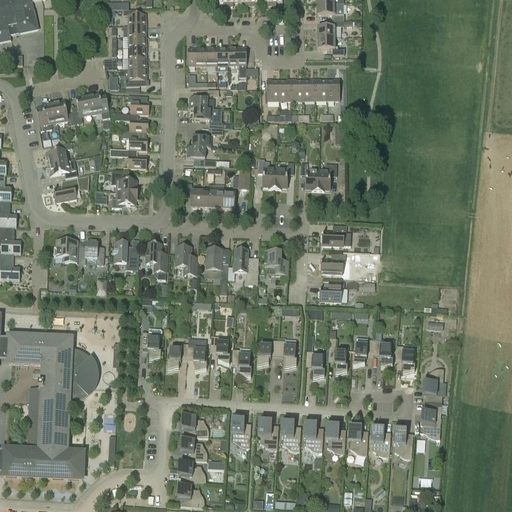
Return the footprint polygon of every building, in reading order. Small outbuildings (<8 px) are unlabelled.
[(0,0),(0,44),(11,43),(10,38),(38,32),(33,8),(30,8),(29,4),(32,4),(46,1),(46,0),(0,0)] [(227,0),(216,0),(217,5),(224,5),(224,9),(228,9),(228,5),(227,0)] [(227,0),(228,5),(228,9),(233,9),(233,5),(239,5),(238,0),(227,0)] [(238,0),(239,5),(245,5),(245,8),(250,8),(250,5),(249,0),(238,0)] [(249,0),(250,5),(250,8),(254,8),(254,5),(260,5),(260,0),(249,0)] [(260,0),(260,5),(267,5),(267,8),(271,8),(271,0),(260,0)] [(271,0),(271,8),(276,8),(276,4),(282,4),(282,0),(271,0)] [(334,7),(317,7),(317,18),(332,18),(332,24),(344,24),(343,7),(334,7)] [(143,13),(123,13),(123,18),(128,18),(128,29),(146,29),(145,18),(143,18),(143,13)] [(332,30),(317,30),(318,41),(329,41),(335,41),(335,40),(341,40),(341,30),(344,30),(344,29),(352,29),(352,23),(344,24),(332,24),(332,30)] [(146,29),(128,29),(128,40),(146,40),(146,29)] [(146,40),(128,40),(128,51),(134,51),(146,51),(146,40)] [(329,41),(318,41),(318,52),(332,52),(332,58),(344,58),(344,52),(335,52),(335,41),(329,41)] [(134,51),(128,51),(128,62),(146,61),(146,51),(134,51)] [(195,51),(188,51),(188,69),(195,69),(206,69),(206,58),(206,51),(195,51)] [(217,51),(206,51),(206,58),(206,69),(215,69),(217,69),(217,51)] [(228,51),(217,51),(217,69),(228,69),(228,66),(228,51)] [(239,51),(228,51),(228,66),(228,69),(239,68),(239,80),(246,80),(246,51),(239,51)] [(22,58),(14,58),(15,68),(22,68),(23,68),(22,58)] [(146,61),(128,62),(128,72),(146,72),(146,61)] [(127,79),(126,80),(126,90),(140,90),(140,83),(146,83),(146,72),(128,72),(128,79),(127,79)] [(195,78),(188,78),(188,90),(206,90),(206,86),(196,86),(195,78)] [(279,84),(267,85),(267,104),(279,104),(279,100),(279,84)] [(291,84),(279,84),(279,100),(279,104),(291,104),(291,96),(291,84)] [(303,84),(291,84),(291,96),(291,104),(303,104),(303,98),(303,84)] [(315,84),(303,84),(303,98),(303,104),(315,104),(315,84)] [(327,84),(315,84),(315,104),(327,104),(327,84)] [(339,84),(327,84),(327,104),(340,104),(339,84)] [(99,96),(87,98),(91,118),(101,116),(102,122),(110,121),(107,106),(105,97),(100,98),(99,96)] [(78,111),(72,113),(72,116),(75,128),(83,126),(82,120),(91,118),(87,98),(75,100),(78,111)] [(189,100),(189,111),(194,112),(194,111),(207,112),(207,101),(189,100)] [(64,103),(53,105),(57,126),(68,124),(69,129),(75,128),(72,116),(67,117),(64,103)] [(42,110),(36,111),(38,123),(41,134),(52,132),(51,127),(57,126),(53,105),(41,107),(42,110)] [(130,112),(130,117),(135,117),(142,118),(149,118),(149,112),(149,106),(147,106),(135,105),(131,105),(130,112)] [(194,112),(194,122),(209,123),(209,131),(211,131),(223,132),(233,132),(233,127),(223,127),(223,126),(221,126),(222,112),(207,112),(194,111),(194,112)] [(130,124),(129,135),(134,135),(148,136),(148,124),(130,123),(130,124)] [(123,135),(123,141),(129,142),(129,153),(147,154),(148,142),(133,141),(134,135),(129,135),(123,135)] [(192,149),(192,150),(205,150),(205,151),(210,151),(211,139),(193,139),(192,149)] [(60,153),(45,156),(47,167),(69,163),(66,152),(72,151),(71,145),(61,147),(59,147),(60,153)] [(187,149),(187,161),(193,161),(205,161),(205,151),(205,150),(192,150),(192,149),(187,149)] [(128,160),(128,171),(146,172),(147,160),(128,159),(128,160)] [(69,163),(47,167),(48,167),(50,179),(65,176),(66,182),(77,179),(76,173),(74,162),(69,163)] [(258,163),(257,176),(263,177),(263,190),(268,190),(268,192),(275,192),(276,171),(269,171),(269,165),(264,164),(264,162),(258,162),(258,163)] [(276,171),(275,192),(281,192),(281,191),(287,191),(287,178),(293,178),(294,166),(287,166),(287,171),(276,171)] [(301,166),(301,178),(306,179),(306,192),(311,192),(311,193),(318,194),(319,173),(307,172),(307,167),(301,166)] [(319,173),(318,194),(324,194),(324,193),(330,193),(330,180),(336,180),(337,168),(325,167),(325,173),(319,173)] [(238,191),(238,192),(249,193),(250,172),(239,172),(239,179),(238,191)] [(111,175),(111,188),(116,188),(116,195),(137,196),(137,190),(136,190),(136,184),(123,184),(123,176),(111,175)] [(0,203),(9,204),(11,204),(12,192),(5,191),(6,178),(0,177),(0,203)] [(64,190),(53,192),(56,206),(76,202),(75,194),(80,193),(78,182),(63,184),(64,190)] [(202,208),(202,211),(212,212),(213,202),(213,195),(213,189),(213,188),(209,187),(209,195),(202,194),(202,208)] [(191,194),(191,211),(202,211),(202,208),(202,194),(191,194)] [(112,202),(112,211),(122,211),(122,208),(125,208),(135,208),(136,203),(137,203),(137,196),(116,195),(116,202),(112,202)] [(213,202),(212,212),(223,212),(224,195),(213,195),(213,202)] [(224,195),(223,212),(234,213),(235,196),(224,195)] [(0,230),(13,231),(16,231),(17,218),(8,218),(9,204),(11,205),(11,204),(9,204),(0,203),(0,230)] [(323,235),(322,249),(343,249),(344,237),(346,237),(347,229),(335,228),(334,235),(323,235)] [(0,250),(1,250),(1,256),(12,257),(13,257),(20,258),(21,245),(13,244),(14,231),(16,231),(13,231),(0,230),(0,250)] [(54,251),(54,260),(63,260),(63,265),(77,266),(78,244),(73,244),(56,243),(56,251),(54,251)] [(79,253),(79,267),(82,267),(85,267),(97,268),(103,268),(104,250),(98,250),(98,246),(96,246),(96,245),(89,244),(89,246),(86,246),(85,253),(79,253)] [(115,246),(114,266),(126,267),(126,273),(138,274),(139,256),(132,255),(133,253),(127,253),(127,246),(115,246)] [(147,247),(146,266),(154,267),(154,274),(155,274),(154,279),(159,283),(165,284),(166,275),(166,262),(160,262),(161,247),(147,247)] [(177,250),(176,270),(184,270),(184,278),(196,278),(196,265),(196,262),(193,262),(190,263),(191,251),(177,250)] [(207,252),(206,273),(220,273),(219,298),(227,298),(228,268),(222,267),(222,252),(207,252)] [(233,270),(233,275),(234,275),(246,276),(246,281),(245,281),(244,288),(257,289),(258,262),(248,261),(248,253),(235,253),(234,266),(233,266),(233,270)] [(265,254),(264,270),(269,271),(269,278),(287,278),(288,264),(281,264),(281,255),(265,254)] [(0,256),(0,275),(0,276),(0,281),(0,283),(19,284),(20,271),(18,271),(12,271),(13,257),(12,257),(1,256),(0,256)] [(321,263),(321,277),(342,277),(342,264),(345,264),(346,258),(334,257),(333,263),(321,263)] [(107,295),(107,282),(98,281),(98,295),(107,295)] [(318,296),(318,301),(320,301),(319,304),(341,305),(347,306),(347,293),(344,293),(344,286),(331,285),(331,291),(323,291),(320,291),(320,296),(318,296)] [(375,285),(362,286),(362,294),(375,293),(375,285)] [(159,287),(158,298),(166,299),(167,287),(159,287)] [(141,302),(140,316),(145,316),(145,315),(151,315),(151,309),(151,302),(141,302)] [(240,308),(240,315),(257,316),(257,309),(240,308)] [(312,312),(311,321),(320,322),(321,313),(312,312)] [(429,320),(428,332),(442,333),(443,321),(429,320)] [(142,335),(141,351),(148,352),(148,354),(149,354),(149,363),(150,363),(151,363),(152,363),(153,363),(154,362),(155,362),(156,362),(157,361),(158,361),(159,361),(160,361),(161,361),(161,354),(159,354),(160,342),(162,342),(162,336),(162,334),(160,332),(149,331),(149,336),(142,335)] [(0,476),(3,477),(3,479),(82,482),(83,456),(66,455),(69,406),(74,405),(77,404),(80,403),(83,402),(85,401),(86,400),(89,397),(90,397),(92,394),(93,392),(94,391),(94,390),(95,387),(96,383),(97,381),(97,378),(96,374),(95,370),(93,365),(91,362),(88,358),(85,356),(81,354),(78,353),(75,352),(74,352),(71,352),(71,342),(9,339),(9,341),(0,340),(0,364),(8,365),(8,366),(44,367),(43,388),(39,388),(39,391),(32,391),(29,453),(4,452),(4,453),(0,453),(0,476)] [(211,339),(210,353),(217,353),(216,358),(218,359),(218,365),(219,365),(221,365),(222,366),(223,366),(225,367),(226,367),(228,368),(229,368),(230,358),(228,358),(229,346),(231,346),(231,341),(211,339)] [(329,341),(328,363),(334,363),(334,368),(336,368),(335,377),(337,377),(338,377),(339,377),(341,376),(342,376),(344,375),(345,375),(347,375),(347,367),(346,367),(346,355),(348,356),(348,351),(336,350),(336,342),(329,341)] [(353,359),(353,369),(354,369),(355,369),(356,369),(357,369),(358,368),(359,368),(360,368),(361,367),(362,367),(363,367),(364,367),(365,361),(367,361),(367,359),(367,356),(373,356),(373,354),(374,343),(372,343),(369,343),(368,343),(368,341),(357,341),(356,346),(356,347),(355,360),(353,359)] [(188,347),(188,360),(194,361),(193,366),(195,366),(195,375),(196,375),(197,375),(198,375),(199,374),(200,374),(201,374),(202,373),(203,373),(204,373),(205,373),(206,373),(207,366),(205,366),(206,343),(188,342),(188,347)] [(373,356),(379,357),(379,362),(381,362),(380,371),(381,371),(382,371),(383,371),(384,371),(384,370),(385,370),(386,370),(387,370),(387,369),(388,369),(389,369),(390,369),(391,369),(392,369),(393,362),(394,343),(381,342),(381,344),(374,343),(373,354),(373,356)] [(257,360),(257,370),(258,370),(259,370),(260,370),(261,369),(262,369),(263,369),(263,368),(264,368),(265,368),(266,368),(267,368),(268,368),(269,368),(269,362),(271,362),(271,356),(277,357),(278,344),(271,343),(271,348),(260,348),(259,360),(257,360)] [(278,344),(277,357),(284,357),(283,363),(285,363),(284,371),(285,371),(286,371),(287,371),(288,371),(289,371),(290,371),(291,370),(292,370),(293,370),(294,369),(295,369),(296,369),(297,362),(295,362),(296,350),(285,349),(285,344),(278,344)] [(167,363),(167,373),(168,373),(169,373),(170,373),(171,373),(172,373),(172,372),(173,372),(174,372),(175,371),(176,371),(177,371),(178,371),(179,371),(179,365),(181,365),(181,360),(188,360),(188,347),(181,347),(181,352),(170,351),(169,363),(167,363)] [(396,349),(395,362),(402,363),(401,368),(403,368),(403,377),(406,377),(409,376),(410,375),(411,375),(413,375),(414,375),(415,368),(413,368),(414,355),(403,354),(403,349),(396,349)] [(233,352),(232,366),(238,366),(238,371),(240,372),(239,377),(241,378),(242,378),(244,379),(245,379),(247,380),(248,380),(249,381),(251,381),(251,371),(250,371),(250,359),(239,358),(240,353),(233,352)] [(306,354),(305,368),(312,368),(311,373),(313,374),(312,382),(314,382),(315,382),(317,382),(318,381),(320,381),(321,380),(323,380),(324,380),(325,373),(323,373),(324,356),(312,355),(306,354)] [(423,385),(422,397),(425,397),(425,405),(427,405),(434,406),(434,409),(441,410),(444,373),(441,372),(438,372),(435,373),(433,374),(431,375),(429,376),(428,377),(426,377),(425,385),(423,385)] [(421,417),(421,428),(423,428),(422,437),(424,437),(426,438),(428,440),(429,441),(432,442),(434,443),(437,443),(440,443),(441,416),(441,410),(434,409),(434,406),(427,405),(426,409),(424,409),(424,417),(421,417)] [(181,428),(181,433),(184,433),(184,440),(208,441),(208,440),(209,440),(209,439),(209,438),(209,437),(209,436),(209,435),(209,434),(208,433),(208,432),(207,431),(207,430),(206,429),(205,428),(205,427),(205,426),(204,425),(204,424),(204,423),(196,423),(196,421),(182,420),(181,428)] [(231,423),(231,437),(233,437),(232,445),(233,445),(234,446),(235,446),(236,447),(237,448),(238,448),(238,449),(239,449),(239,450),(240,450),(241,450),(242,451),(243,451),(244,451),(245,452),(246,452),(247,452),(248,452),(249,452),(250,452),(251,433),(251,427),(244,427),(245,424),(240,423),(231,423)] [(259,424),(258,439),(260,439),(260,447),(261,447),(262,447),(262,448),(263,448),(264,449),(265,450),(266,450),(266,451),(267,451),(268,452),(269,452),(270,453),(271,453),(272,453),(273,453),(274,454),(275,454),(275,453),(276,453),(277,453),(279,429),(272,428),(272,425),(267,425),(259,424)] [(281,426),(281,440),(283,440),(282,448),(283,448),(284,449),(285,449),(285,450),(286,450),(287,451),(288,451),(288,452),(289,452),(289,453),(290,453),(291,453),(291,454),(292,454),(293,454),(294,455),(295,455),(296,455),(297,455),(298,455),(299,455),(300,454),(300,449),(301,430),(294,430),(295,427),(290,426),(281,426)] [(304,427),(303,441),(305,441),(305,450),(306,450),(307,451),(308,451),(309,451),(309,452),(310,452),(311,453),(311,454),(312,454),(313,455),(314,455),(315,456),(316,456),(317,456),(318,456),(319,456),(320,456),(321,456),(322,456),(322,452),(323,432),(317,431),(317,428),(312,428),(304,427)] [(326,429),(325,443),(328,443),(327,451),(328,451),(329,452),(330,452),(331,453),(332,453),(332,454),(333,455),(334,455),(334,456),(335,456),(336,456),(337,457),(338,457),(339,457),(340,458),(341,458),(342,458),(343,458),(344,458),(344,457),(346,433),(339,433),(339,430),(335,429),(326,429)] [(349,430),(348,444),(350,444),(350,452),(350,453),(351,453),(352,453),(353,454),(354,454),(354,455),(355,456),(356,456),(356,457),(357,457),(358,458),(359,458),(360,459),(361,459),(362,459),(363,459),(364,459),(365,459),(366,459),(367,459),(367,449),(368,434),(362,434),(362,431),(349,430)] [(371,432),(370,446),(372,446),(372,454),(373,454),(374,454),(374,455),(375,455),(376,456),(377,457),(378,457),(378,458),(379,458),(379,459),(380,459),(381,459),(382,460),(383,460),(384,460),(385,460),(386,461),(387,460),(388,460),(389,460),(391,436),(384,435),(384,432),(379,432),(371,432)] [(393,433),(393,447),(395,447),(394,455),(395,455),(396,456),(397,456),(398,457),(399,458),(400,458),(400,459),(401,459),(401,460),(402,460),(403,461),(404,461),(405,461),(405,462),(406,462),(407,462),(408,462),(409,462),(410,462),(411,462),(412,462),(413,437),(406,437),(407,434),(402,433),(393,433)] [(180,451),(180,456),(183,456),(182,463),(207,464),(207,463),(207,462),(207,461),(207,460),(207,459),(207,458),(207,457),(207,456),(206,455),(206,454),(205,453),(204,452),(204,451),(204,450),(203,449),(203,448),(203,447),(202,447),(194,446),(194,444),(180,443),(180,451)] [(178,474),(178,479),(181,479),(181,486),(205,487),(206,486),(206,485),(206,484),(206,483),(206,482),(206,481),(206,480),(205,480),(205,479),(205,478),(204,477),(204,476),(203,475),(203,474),(202,473),(202,472),(201,471),(201,470),(193,469),(193,467),(179,466),(178,474)] [(421,488),(432,488),(431,480),(421,480),(421,488)] [(177,498),(177,502),(180,503),(179,509),(204,511),(204,510),(204,509),(204,508),(204,507),(204,506),(204,505),(204,504),(204,503),(204,502),(203,501),(202,500),(202,499),(201,498),(201,497),(200,496),(200,495),(200,494),(199,493),(191,493),(191,490),(177,489),(177,498)] [(382,491),(375,498),(379,502),(386,495),(382,491)] [(299,495),(297,511),(305,511),(308,496),(299,495)] [(266,496),(265,511),(273,511),(274,497),(266,496)] [(420,503),(415,507),(419,511),(427,511),(432,508),(428,504),(424,507),(420,503)]
